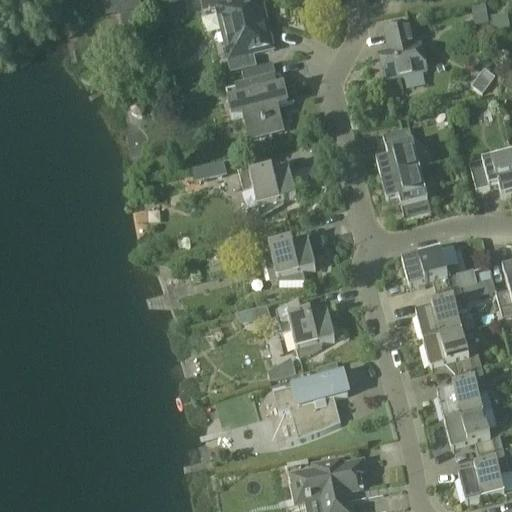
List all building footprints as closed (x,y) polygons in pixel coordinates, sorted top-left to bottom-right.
[(180,0),(168,0),(171,8),(178,6),(181,2),(180,0)] [(198,0),(203,17),(216,13),(229,65),(273,54),(264,14),(258,11),(244,15),(241,5),(227,8),(224,0),(198,0)] [(485,7),(471,9),(474,26),(488,23),(485,7)] [(131,17),(120,20),(125,36),(136,33),(131,17)] [(506,17),(491,20),(493,35),(509,33),(506,17)] [(378,59),(384,86),(426,77),(420,50),(414,51),(409,29),(384,35),(389,57),(378,59)] [(283,135),(277,111),(287,109),(280,81),(273,83),(269,69),(242,76),(245,90),(226,95),(233,123),(243,120),(249,143),(283,135)] [(381,186),(420,176),(409,134),(382,141),(388,163),(376,166),(381,186)] [(501,202),(511,199),(511,160),(511,158),(469,169),(476,196),(498,190),(501,202)] [(227,179),(224,167),(190,175),(193,187),(227,179)] [(284,209),(283,206),(296,202),(289,173),(266,179),(262,167),(237,174),(243,197),(253,194),(260,223),(262,222),(284,209)] [(431,219),(420,176),(381,186),(387,207),(399,204),(404,226),(431,219)] [(305,287),(303,277),(316,274),(308,245),(285,251),(282,238),(256,245),(263,268),(265,268),(271,290),(279,288),(304,287),(305,287)] [(435,300),(460,293),(454,271),(445,273),(440,255),(401,265),(409,294),(432,288),(435,300)] [(490,282),(487,270),(477,272),(480,285),(490,282)] [(511,270),(502,273),(508,296),(496,300),(496,301),(498,307),(502,324),(511,321),(511,270)] [(415,318),(423,347),(462,336),(457,318),(466,316),(460,293),(435,300),(439,312),(415,318)] [(322,352),(321,349),(335,345),(327,316),(304,322),(301,309),(276,316),(282,339),(291,337),(299,365),(300,365),(322,352)] [(266,321),(264,311),(244,316),(247,326),(266,321)] [(454,369),(457,381),(482,374),(476,352),(466,354),(462,336),(423,347),(430,375),(454,369)] [(267,370),(270,384),(297,378),(294,365),(267,370)] [(437,399),(444,428),(483,417),(478,399),(488,397),(482,374),(457,381),(460,393),(437,399)] [(348,400),(347,396),(342,379),(273,398),(278,419),(290,415),(298,446),(308,442),(319,439),(329,434),(334,432),(341,429),(340,428),(334,404),(348,400)] [(475,450),(478,462),(503,456),(497,433),(488,435),(483,417),(444,428),(452,456),(475,450)] [(511,477),(509,478),(503,456),(478,462),(481,474),(458,480),(466,509),(511,497),(511,477)] [(314,475),(291,480),(297,507),(307,505),(308,511),(349,511),(346,498),(362,495),(359,479),(356,467),(343,470),(342,464),(313,470),(314,475)]
